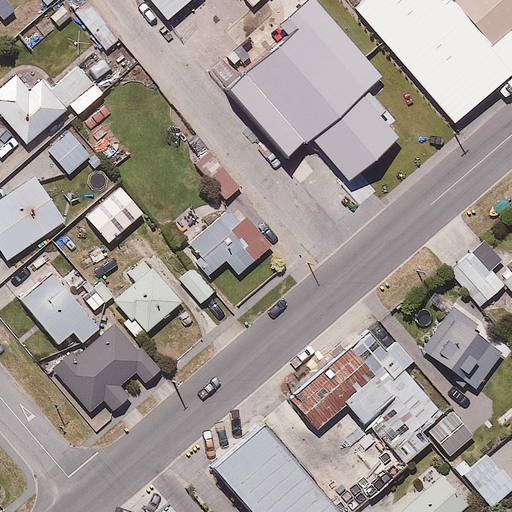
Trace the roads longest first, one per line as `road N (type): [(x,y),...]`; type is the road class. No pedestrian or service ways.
road 1 (residential): [(87,499),(511,135)]
road 2 (residential): [(0,397),(87,499)]
